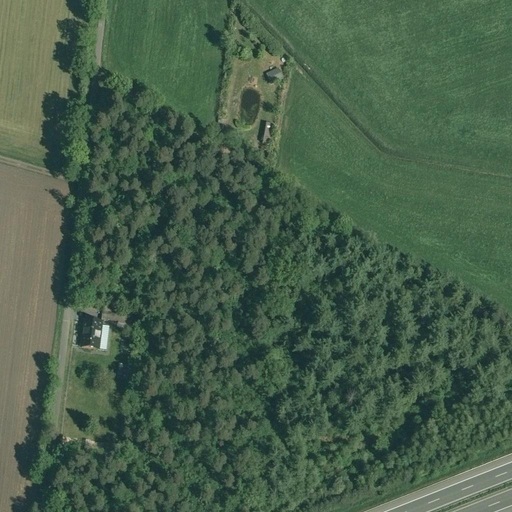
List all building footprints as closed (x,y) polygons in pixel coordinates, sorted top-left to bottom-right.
[(281,71),(267,77),(273,89),(284,84),(286,83),(281,71)] [(276,128),(268,127),(265,147),(272,148),(276,128)] [(133,320),(120,319),(116,319),(116,316),(104,316),(104,324),(120,325),(120,328),(132,329),(133,320)] [(104,325),(85,323),(82,351),(101,353),(101,351),(107,352),(109,338),(107,338),(108,329),(104,328),(104,325)] [(386,511),(399,511),(409,507),(404,495),(383,505),(386,511)]
